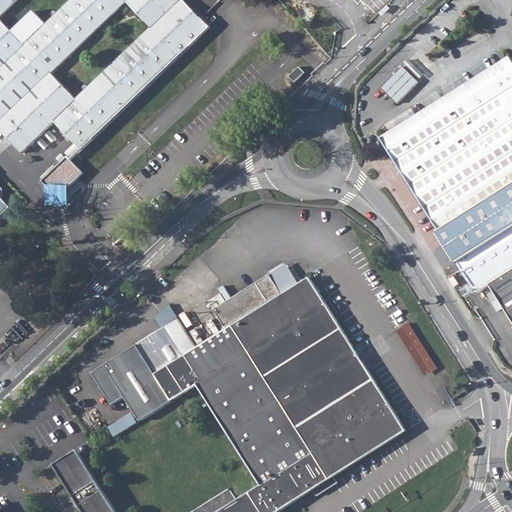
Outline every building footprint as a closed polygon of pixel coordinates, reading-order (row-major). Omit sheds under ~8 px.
[(0,0),(0,129),(23,153),(54,122),(80,148),(209,27),(183,0),(0,0)] [(389,10),(387,7),(380,13),(382,15),(383,16),(389,10)] [(511,60),(510,57),(382,137),(479,293),(492,285),(511,317),(511,60)] [(381,87),(397,103),(419,82),(403,66),(381,87)] [(299,67),(290,76),(295,82),(305,73),(299,67)] [(68,156),(42,180),(50,188),(50,194),(58,203),(65,197),(65,190),(83,173),(68,156)] [(0,218),(11,208),(0,196),(0,218)] [(214,309),(221,320),(225,327),(281,292),(270,274),(214,309)] [(310,277),(197,348),(179,317),(139,341),(175,399),(199,384),(262,484),(237,500),(229,488),(191,511),(278,511),(407,431),(321,294),(324,292),(320,287),(318,288),(310,277)] [(428,376),(440,368),(410,322),(398,330),(428,376)] [(141,420),(175,399),(139,341),(95,371),(113,405),(127,396),(141,420)] [(117,437),(140,422),(134,412),(111,427),(117,437)] [(57,468),(74,495),(81,505),(85,511),(117,511),(80,454),(78,450),(55,465),(57,468)]
